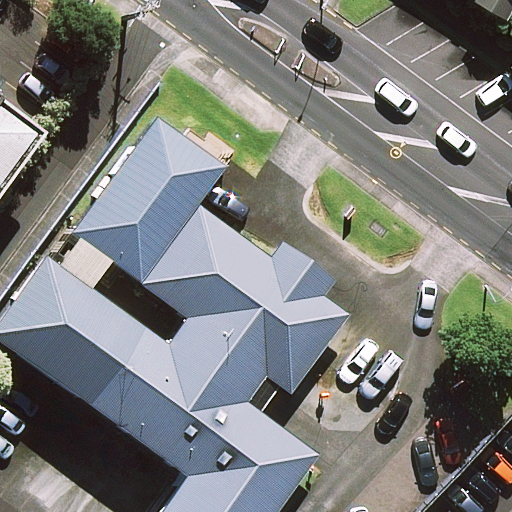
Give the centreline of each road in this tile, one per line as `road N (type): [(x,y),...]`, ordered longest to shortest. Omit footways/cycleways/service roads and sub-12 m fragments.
road 1 (residential): [(226,0),(511,218)]
road 2 (residential): [(0,241),(130,63),(163,0)]
